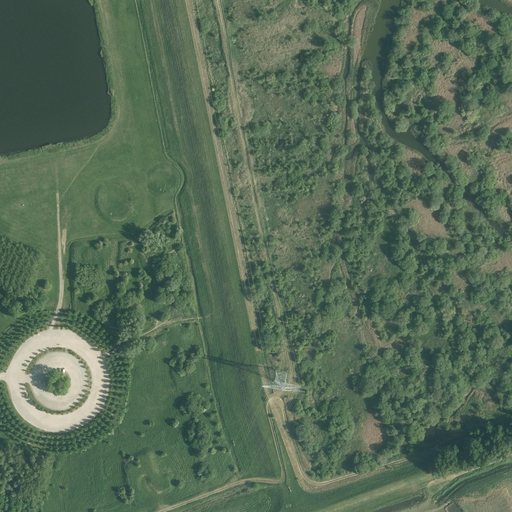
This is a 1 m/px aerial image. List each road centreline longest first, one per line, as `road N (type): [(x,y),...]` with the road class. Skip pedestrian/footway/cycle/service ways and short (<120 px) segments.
road 1 (track): [(159,511),(237,482),(281,480),(268,405),(274,397),(283,403),(303,473),(319,483),(511,417)]
road 2 (track): [(276,397),(292,368),(218,0)]
